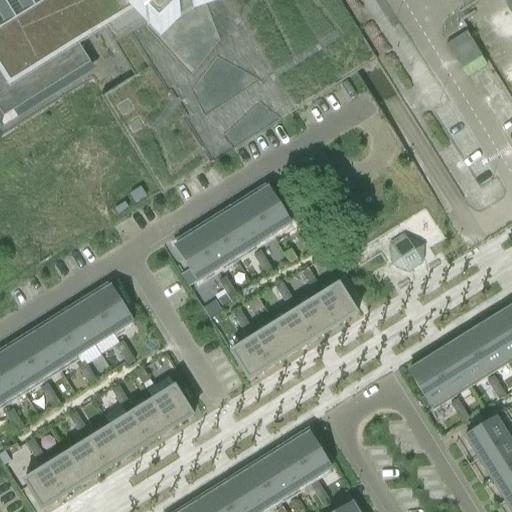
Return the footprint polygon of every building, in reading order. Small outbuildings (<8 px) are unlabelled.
[(0,0),(0,115),(2,120),(90,65),(79,46),(104,30),(133,77),(100,98),(161,195),(172,188),(376,61),(338,0),(0,0)] [(511,0),(482,0),(422,38),(495,155),(511,144),(511,0)] [(256,197),(249,202),(271,237),(276,234),(277,233),(290,225),(268,190),(267,190),(257,196),(257,195),(256,196),(256,197)] [(231,213),(230,213),(252,248),(271,237),(249,202),(240,207),(240,206),(239,206),(239,208),(231,213)] [(220,220),(212,225),(234,260),(252,248),(230,213),(231,213),(230,213),(221,219),(220,218),(219,219),(220,220)] [(203,230),(193,237),(215,272),(234,260),(212,225),(204,230),(203,228),(202,229),(203,230)] [(403,235),(389,244),(390,267),(408,273),(422,264),(423,247),(403,235)] [(175,248),(174,248),(196,283),(198,282),(215,272),(193,237),(185,241),(185,240),(184,240),(184,242),(175,248)] [(290,251),(283,256),(289,265),(296,261),(290,251)] [(259,253),(252,257),(258,267),(265,262),(259,253)] [(265,262),(258,267),(264,276),(271,272),(265,262)] [(307,269),(300,274),(306,283),(313,279),(307,269)] [(225,279),(218,283),(224,293),(231,288),(225,279)] [(282,285),(275,290),(281,299),(288,295),(282,285)] [(333,289),(316,299),(335,329),(342,324),(343,325),(344,325),(343,324),(356,316),(357,315),(346,298),(338,286),(333,289)] [(231,288),(224,293),(230,303),(237,298),(231,288)] [(99,296),(91,300),(113,335),(132,324),(110,289),(100,295),(99,294),(98,294),(99,296)] [(288,295),(281,299),(281,300),(287,309),(294,305),(288,295)] [(256,299),(246,305),(252,316),(262,309),(256,299)] [(316,299),(295,313),(313,342),(321,337),(322,339),(323,338),(322,337),(335,329),(316,299)] [(82,306),(73,312),(95,347),(113,335),(91,300),(83,305),(82,304),(81,305),(82,306)] [(508,310),(500,315),(511,334),(511,307),(509,310),(508,309),(507,309),(508,310)] [(62,318),(54,323),(76,358),(95,347),(73,312),(63,318),(62,317),(61,317),(62,318)] [(239,312),(232,316),(238,326),(245,321),(239,312)] [(295,313),(273,327),(291,356),(304,348),(305,349),(306,348),(305,347),(313,342),(295,313)] [(491,321),(482,327),(506,366),(511,362),(511,334),(500,315),(492,320),(491,319),(490,320),(491,321)] [(245,321),(238,326),(239,327),(244,335),(251,331),(246,323),(245,321)] [(45,329),(36,335),(58,370),(76,358),(54,323),(46,328),(45,327),(44,328),(45,329)] [(273,327),(251,340),(269,370),(278,364),(279,365),(280,365),(279,363),(286,359),(291,356),(273,327)] [(471,333),(463,338),(488,378),(506,366),(482,327),(472,333),(471,332),(470,332),(471,333)] [(25,341),(17,346),(39,382),(58,370),(36,335),(26,341),(26,340),(25,340),(25,341)] [(454,344),(445,350),(469,389),(488,378),(463,338),(455,343),(455,342),(454,343),(454,344)] [(251,340),(229,354),(238,368),(246,380),(248,383),(261,375),(262,376),(263,375),(262,374),(269,370),(251,340)] [(122,343),(115,347),(121,357),(128,353),(122,343)] [(8,352),(0,357),(0,360),(21,393),(39,382),(17,346),(9,351),(9,350),(8,351),(8,352)] [(434,356),(427,361),(451,400),(469,389),(445,350),(436,356),(435,354),(434,355),(434,356)] [(128,353),(121,357),(126,365),(127,367),(127,366),(134,362),(128,353)] [(0,401),(2,405),(21,393),(0,360),(0,401)] [(418,367),(407,373),(432,412),(451,400),(427,361),(419,366),(418,365),(417,366),(418,367)] [(83,362),(76,367),(82,376),(89,372),(83,362)] [(89,372),(82,376),(88,386),(95,382),(89,372)] [(143,372),(136,376),(142,386),(149,381),(143,372)] [(493,378),(486,382),(492,392),(499,387),(493,378)] [(47,385),(40,390),(46,399),(53,395),(47,385)] [(118,387),(111,392),(117,401),(124,397),(118,387)] [(499,387),(492,392),(498,401),(505,397),(499,387)] [(174,388),(152,402),(171,431),(178,426),(179,428),(180,427),(179,426),(192,418),(189,412),(174,388)] [(53,395),(46,399),(52,409),(59,405),(53,395)] [(124,397),(117,401),(118,404),(123,411),(130,407),(125,399),(124,397)] [(456,401),(449,405),(455,415),(462,410),(456,401)] [(152,402),(131,415),(149,445),(157,440),(157,441),(158,440),(158,439),(171,431),(152,402)] [(462,410),(455,415),(461,424),(468,420),(462,410)] [(13,411),(5,416),(11,425),(19,421),(13,411)] [(75,414),(68,419),(74,428),(81,424),(75,414)] [(131,415),(109,429),(127,458),(140,450),(140,452),(141,451),(141,450),(149,445),(131,415)] [(471,434),(463,439),(464,440),(465,440),(478,460),(511,438),(511,436),(499,417),(478,430),(471,434)] [(19,421),(11,425),(17,435),(24,431),(19,421)] [(81,424),(74,428),(76,431),(80,438),(87,433),(83,426),(81,424)] [(109,429),(87,442),(106,472),(114,466),(115,468),(116,467),(115,466),(119,463),(127,458),(109,429)] [(297,442),(290,446),(312,482),(330,470),(308,435),(298,441),(297,440),(296,441),(297,442)] [(511,438),(478,460),(477,461),(477,462),(478,461),(491,481),(511,468),(511,438)] [(32,441),(25,445),(31,455),(38,450),(32,441)] [(87,442),(66,456),(84,485),(97,477),(98,478),(99,478),(98,476),(106,472),(87,442)] [(280,452),(271,458),(293,493),(312,482),(290,446),(281,452),(280,451),(279,451),(280,452)] [(38,450),(31,455),(33,458),(37,464),(44,460),(41,454),(38,450)] [(66,456),(44,469),(63,499),(71,493),(72,494),(73,494),(72,493),(84,485),(66,456)] [(260,465),(253,470),(275,505),(293,493),(271,458),(261,464),(261,463),(260,464),(260,465)] [(511,468),(491,481),(490,482),(491,483),(492,483),(504,503),(503,504),(504,504),(511,499),(511,468)] [(44,469),(23,483),(32,498),(41,511),(54,504),(55,505),(56,504),(55,503),(63,499),(44,469)] [(243,475),(234,481),(253,511),(262,511),(275,505),(253,470),(244,475),(244,473),(243,474),(243,475)] [(224,488),(215,493),(227,511),(253,511),(234,481),(225,487),(224,486),(223,486),(224,488)] [(316,483),(309,487),(315,497),(322,492),(316,483)] [(322,492),(315,497),(321,507),(328,502),(322,492)] [(207,498),(197,504),(201,511),(227,511),(215,493),(208,497),(207,496),(206,497),(207,498)]
